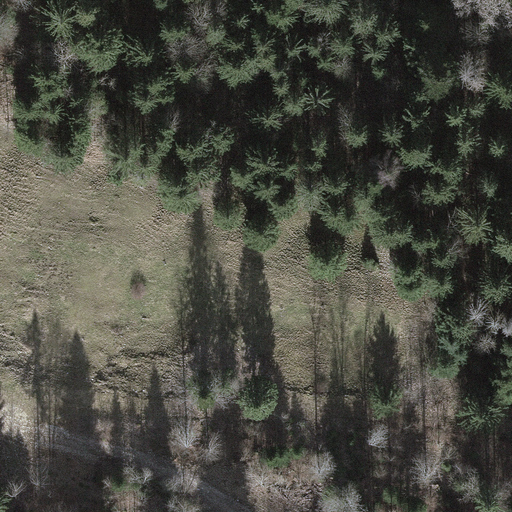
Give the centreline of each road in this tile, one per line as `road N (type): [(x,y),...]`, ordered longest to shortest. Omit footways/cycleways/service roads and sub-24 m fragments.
road 1 (track): [(28,434),(132,404),(331,402),(511,425)]
road 2 (track): [(0,424),(209,493),(241,511)]
